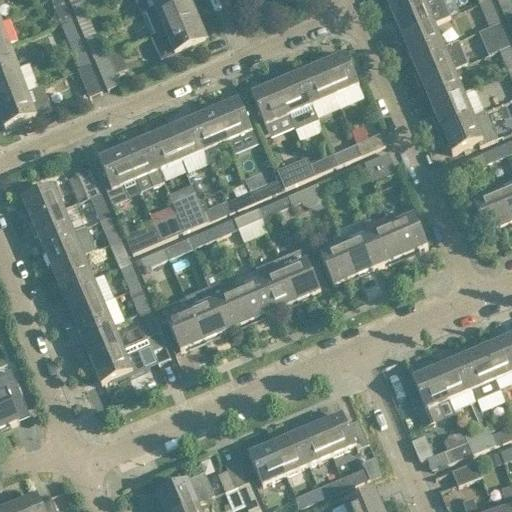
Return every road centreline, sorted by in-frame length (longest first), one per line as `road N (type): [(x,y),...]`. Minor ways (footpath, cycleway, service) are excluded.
road 1 (residential): [(0,163),(353,11)]
road 2 (residential): [(475,300),(353,11)]
road 3 (residential): [(78,469),(360,349)]
road 4 (residential): [(72,455),(0,259)]
road 5 (residential): [(426,511),(360,349)]
road 6 (residential): [(360,349),(475,300)]
